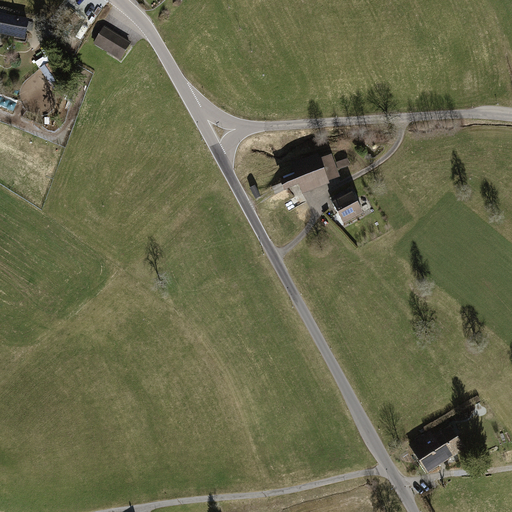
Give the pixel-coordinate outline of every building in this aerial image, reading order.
[(31,19),(0,13),(0,35),(27,40),(31,19)] [(130,44),(104,28),(94,44),(121,60),(130,44)] [(69,87),(53,61),(40,69),(57,94),(69,87)] [(318,155),(290,165),(295,177),(280,183),(284,193),(299,187),(303,195),(330,185),(328,182),(340,178),(332,155),(320,160),(318,155)] [(347,159),(336,163),(339,171),(350,167),(347,159)] [(352,194),(331,204),(343,226),(363,215),(352,194)] [(466,448),(449,424),(432,434),(430,430),(408,444),(427,472),(466,448)]
